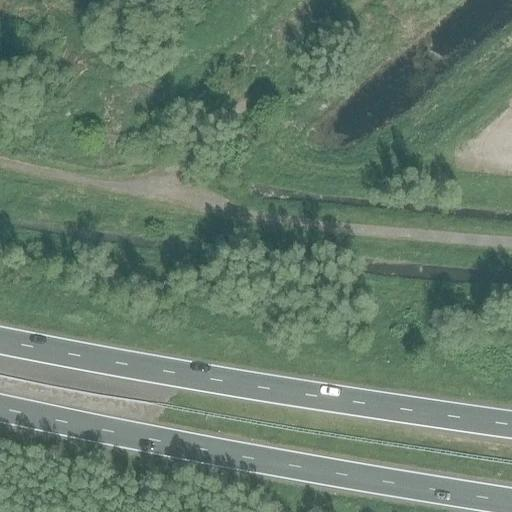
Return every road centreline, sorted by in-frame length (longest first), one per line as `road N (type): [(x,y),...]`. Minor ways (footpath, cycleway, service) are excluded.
road 1 (trunk): [(0,409),(511,502)]
road 2 (trunk): [(511,426),(0,340)]
